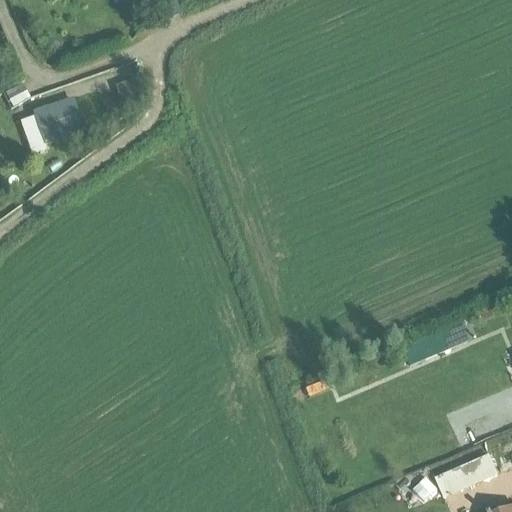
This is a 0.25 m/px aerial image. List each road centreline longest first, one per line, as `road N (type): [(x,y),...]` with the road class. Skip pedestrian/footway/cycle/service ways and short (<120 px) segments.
road 1 (residential): [(160,44),(155,114),(0,230)]
road 2 (residential): [(160,44),(32,85),(0,10)]
